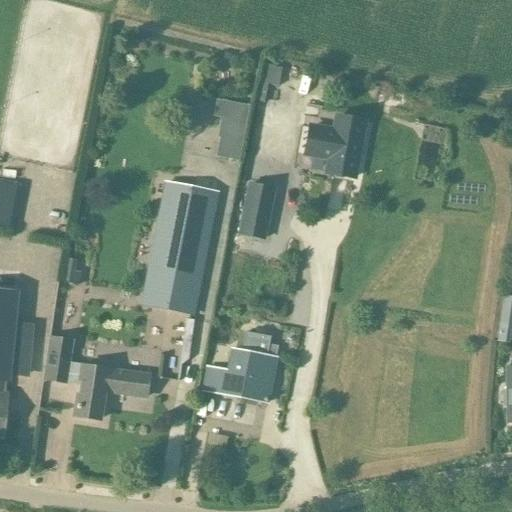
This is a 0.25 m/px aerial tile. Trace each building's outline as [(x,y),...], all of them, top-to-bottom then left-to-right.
[(238,161),(250,105),(216,98),(212,116),(222,118),(214,156),(238,161)] [(326,173),(354,178),(364,123),(336,119),(336,120),(348,122),(346,134),(310,128),(305,155),(329,160),(326,173)] [(166,184),(141,307),(194,317),(218,194),(166,184)] [(239,235),(263,240),(274,190),(249,185),(239,235)] [(0,438),(2,439),(7,395),(4,394),(5,380),(10,380),(10,375),(28,376),(31,347),(33,325),(15,324),(18,295),(0,292),(0,438)] [(511,298),(502,297),(498,325),(511,326),(511,298)] [(207,367),(202,391),(267,403),(276,359),(275,359),(277,347),(269,345),(270,338),(245,333),(237,373),(207,367)] [(77,417),(98,420),(102,392),(146,398),(149,377),(84,368),(69,366),(72,343),(51,340),(46,380),(67,383),(67,381),(82,383),(77,417)] [(503,406),(507,406),(507,422),(511,422),(511,360),(509,360),(509,368),(507,368),(507,391),(503,391),(503,406)]
